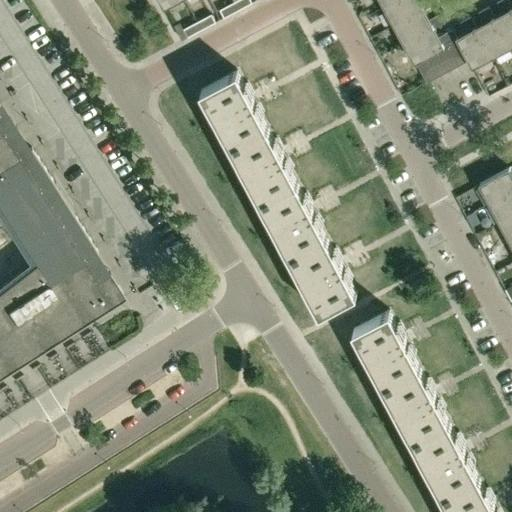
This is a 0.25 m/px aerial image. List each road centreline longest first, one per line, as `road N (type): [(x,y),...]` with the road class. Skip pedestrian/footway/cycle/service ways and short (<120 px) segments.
road 1 (residential): [(6,511),(207,383),(200,330)]
road 2 (unclassified): [(389,511),(253,298)]
road 3 (residential): [(253,298),(122,89)]
road 4 (residential): [(0,459),(200,330)]
road 5 (residential): [(511,336),(411,154)]
road 6 (residential): [(122,89),(288,0)]
road 7 (residential): [(327,0),(411,154)]
